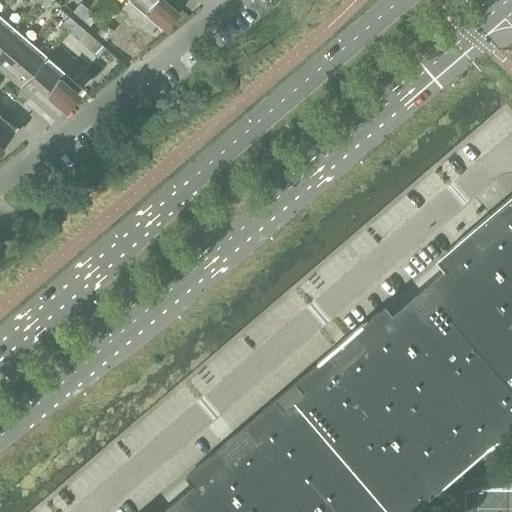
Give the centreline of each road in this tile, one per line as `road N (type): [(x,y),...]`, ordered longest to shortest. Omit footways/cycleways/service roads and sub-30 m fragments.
road 1 (secondary): [(0,438),(510,0)]
road 2 (secondary): [(399,0),(0,347)]
road 3 (residential): [(0,187),(238,0)]
